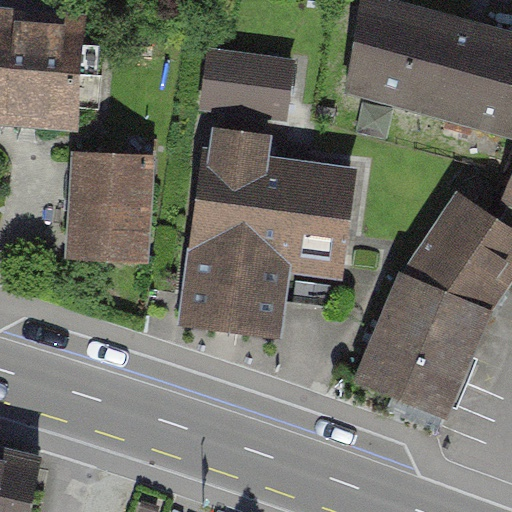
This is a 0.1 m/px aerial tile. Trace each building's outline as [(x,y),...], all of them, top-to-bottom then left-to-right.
[(511,42),(368,6),(353,66),(511,106),(511,42)] [(89,28),(0,19),(0,130),(79,137),(89,28)] [(207,110),(294,118),(300,53),(214,44),(207,110)] [(360,163),(203,150),(188,328),(285,336),(291,266),(351,271),(360,163)] [(83,156),(73,254),(149,261),(158,163),(83,156)] [(364,370),(465,412),(511,299),(511,235),(434,203),(364,370)] [(47,511),(61,458),(0,442),(0,511),(47,511)] [(184,511),(148,501),(144,511),(184,511)]
